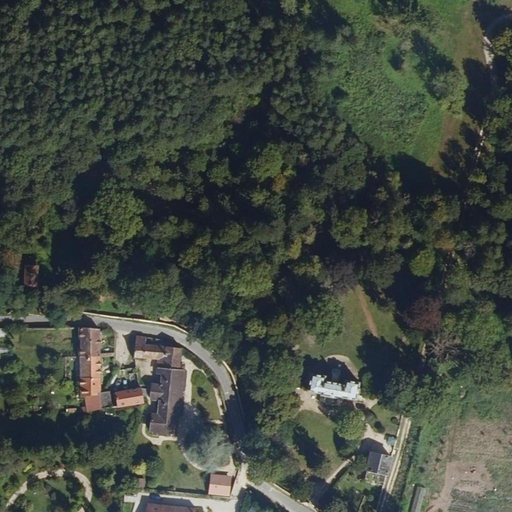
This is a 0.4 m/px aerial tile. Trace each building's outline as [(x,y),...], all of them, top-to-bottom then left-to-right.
[(44,250),(45,236),(32,235),(31,249),(44,250)] [(47,298),(48,269),(38,268),(38,271),(29,271),(28,281),(33,281),(33,276),(36,276),(36,298),(47,298)] [(112,355),(109,332),(100,331),(90,332),(93,358),(112,355)] [(196,362),(196,347),(160,344),(159,336),(150,335),(152,357),(176,360),(177,369),(176,370),(177,375),(180,375),(180,384),(173,385),(173,391),(173,390),(173,403),(180,403),(180,417),(173,417),(173,435),(197,434),(197,420),(200,419),(199,362),(196,362)] [(20,347),(19,339),(0,341),(1,350),(20,347)] [(0,368),(23,366),(21,355),(0,357),(0,368)] [(117,397),(112,355),(93,358),(98,400),(106,399),(108,416),(125,413),(122,396),(117,397)] [(375,406),(378,388),(327,379),(324,397),(342,401),(340,409),(354,412),(356,403),(375,406)] [(167,408),(166,398),(170,397),(170,391),(141,395),(143,411),(167,408)] [(134,412),(131,395),(122,396),(125,413),(134,412)] [(390,484),(396,453),(374,449),(371,466),(373,466),(370,480),(390,484)] [(231,476),(210,474),(209,494),(229,496),(231,476)] [(384,511),(386,502),(371,499),(368,511),(384,511)] [(149,503),(145,511),(205,511),(206,502),(149,503)]
